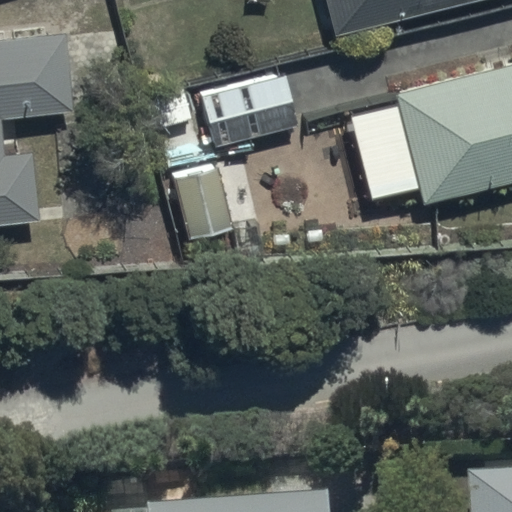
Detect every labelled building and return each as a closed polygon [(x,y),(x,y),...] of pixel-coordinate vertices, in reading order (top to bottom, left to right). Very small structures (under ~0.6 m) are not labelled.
[(320,0),(330,37),(474,0),(320,0)] [(0,224),(33,222),(27,154),(0,156),(0,117),(68,111),(61,35),(0,41),(0,224)] [(392,107),(344,120),(363,200),(412,188),(415,204),(511,180),(511,64),(389,94),(392,107)] [(278,78),(196,97),(207,144),(289,125),(278,78)] [(211,169),(165,180),(181,241),(227,230),(211,169)] [(461,483),(462,511),(511,511),(511,468),(474,470),(475,482),(461,483)] [(321,511),(321,492),(105,508),(104,511),(321,511)]
